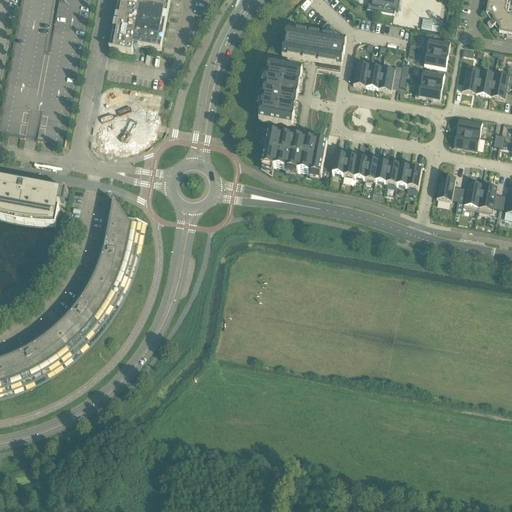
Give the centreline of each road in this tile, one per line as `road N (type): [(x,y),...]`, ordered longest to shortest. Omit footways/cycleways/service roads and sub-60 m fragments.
road 1 (tertiary): [(0,447),(81,417),(142,363),(173,309),(196,210)]
road 2 (tertiary): [(182,208),(165,302),(126,370),(58,421),(0,439)]
road 3 (tertiary): [(415,236),(346,213),(217,191)]
road 4 (residential): [(0,337),(35,316),(67,279),(95,170)]
road 5 (tertiary): [(197,162),(226,42),(256,0)]
road 6 (unclassified): [(96,64),(177,71),(190,0)]
road 7 (residential): [(341,98),(334,132),(434,154)]
